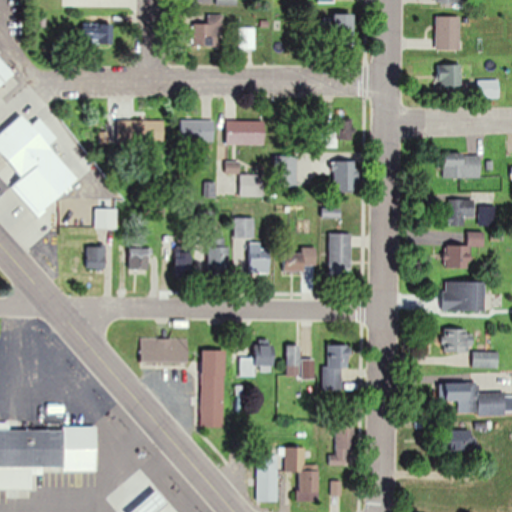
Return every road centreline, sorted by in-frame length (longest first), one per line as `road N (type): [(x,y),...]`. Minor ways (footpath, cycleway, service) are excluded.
road 1 (residential): [(377,511),(386,0)]
road 2 (residential): [(0,305),(382,308)]
road 3 (secondary): [(231,511),(0,245)]
road 4 (residential): [(385,78),(59,82)]
road 5 (residential): [(384,122),(511,121)]
